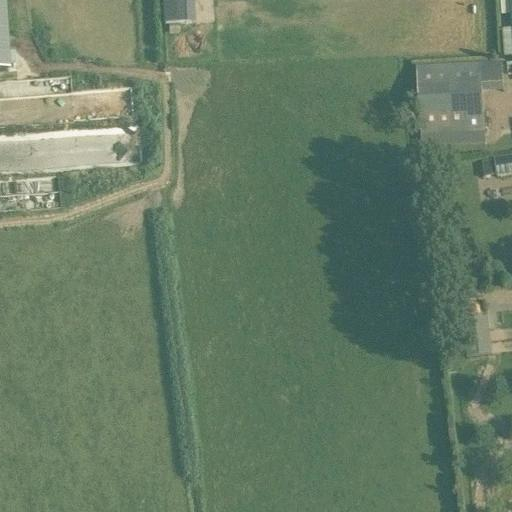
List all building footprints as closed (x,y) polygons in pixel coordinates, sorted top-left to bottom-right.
[(190,0),(167,0),(168,23),(192,22),(190,0)] [(485,132),(485,127),(483,97),(504,95),(502,64),(480,65),(415,70),(420,137),(485,132)] [(0,129),(71,128),(70,99),(0,99),(0,129)] [(511,158),(494,161),(494,162),(496,177),(496,178),(511,175),(511,158)] [(467,359),(481,358),(478,333),(487,332),(486,319),(462,322),(467,359)]
